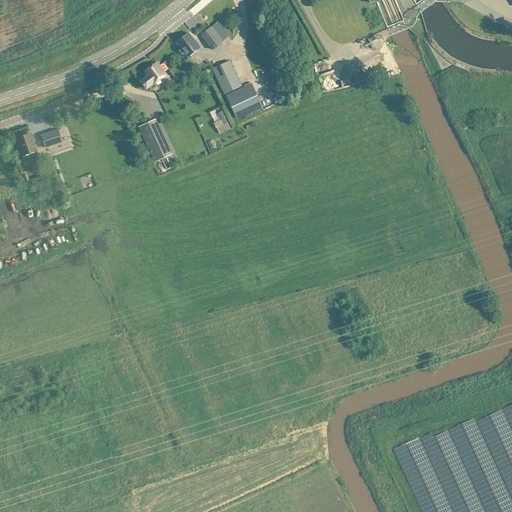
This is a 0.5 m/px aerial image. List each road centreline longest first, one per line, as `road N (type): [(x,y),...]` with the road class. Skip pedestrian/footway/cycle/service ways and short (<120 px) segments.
road 1 (unclassified): [(0,120),(127,65),(206,0)]
road 2 (secondary): [(0,96),(105,56),(184,0)]
